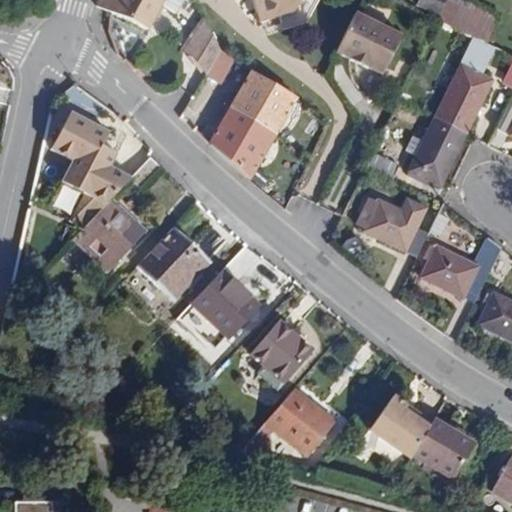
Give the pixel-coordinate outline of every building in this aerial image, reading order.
[(183,0),(98,0),(97,6),(147,30),(159,5),(174,14),(183,0)] [(233,0),(232,2),(249,12),(258,29),(294,15),(301,0),(233,0)] [(437,18),(445,0),(444,0),(417,0),(415,7),(437,18)] [(401,35),(355,12),(337,51),(350,56),(349,58),(367,67),(368,66),(382,73),(401,35)] [(219,50),(203,18),(187,45),(191,49),(188,54),(204,73),(207,76),(221,51),(219,50)] [(494,48),(476,39),(462,67),(480,76),(494,48)] [(221,51),(207,76),(219,84),(234,60),(221,51)] [(491,81),(480,76),(462,67),(456,78),(447,96),(435,119),(465,134),(491,81)] [(447,96),(456,78),(445,72),(437,89),(447,96)] [(232,109),(275,135),(296,98),(253,73),(238,97),(231,109),(232,109)] [(231,92),(224,105),(231,109),(238,97),(231,92)] [(496,129),(511,137),(511,99),(496,129)] [(217,117),(224,122),(231,109),(224,105),(217,117)] [(224,122),(211,145),(249,178),(275,135),(232,109),(231,109),(224,122)] [(60,134),(56,140),(51,150),(72,162),(61,183),(92,200),(93,198),(106,205),(110,201),(128,181),(131,178),(109,167),(116,154),(101,147),(108,133),(71,114),(60,134)] [(439,185),(465,134),(435,119),(424,142),(417,157),(410,170),(428,180),(439,185)] [(50,136),(56,140),(60,134),(53,130),(50,136)] [(417,157),(424,142),(412,137),(406,151),(417,157)] [(399,166),(373,153),(366,167),(392,180),(399,166)] [(160,169),(149,158),(131,178),(128,181),(139,190),(160,169)] [(425,185),(428,180),(410,170),(407,175),(425,185)] [(367,225),(378,204),(367,199),(356,220),(367,225)] [(379,202),(378,204),(367,225),(364,232),(416,257),(427,235),(416,229),(426,210),(407,200),(402,212),(379,202)] [(106,205),(73,241),(110,273),(145,233),(110,201),(106,205)] [(171,230),(137,267),(173,300),(207,263),(171,230)] [(475,303),(500,249),(487,239),(476,265),(437,248),(436,249),(430,261),(422,279),(475,303)] [(423,258),(430,261),(436,249),(429,246),(423,258)] [(220,272),(190,305),(228,340),(259,308),(220,272)] [(488,305),(492,297),(486,294),(482,302),(488,305)] [(511,342),(511,303),(494,295),(492,297),(488,305),(479,326),(487,330),(511,342)] [(311,350),(278,322),(250,357),(283,384),(311,350)] [(484,335),(487,330),(479,326),(476,331),(484,335)] [(334,423),(294,391),(258,434),(263,439),(265,440),(273,431),(306,458),(334,423)] [(366,434),(410,460),(428,428),(413,420),(401,413),(404,409),(386,398),(366,434)] [(415,415),(404,409),(401,413),(413,420),(415,415)] [(410,460),(408,462),(448,485),(472,445),(454,434),(452,437),(445,431),(445,428),(432,420),(428,428),(410,460)] [(258,434),(247,445),(252,450),(263,439),(258,434)] [(511,461),(510,461),(491,494),(511,505),(511,461)] [(61,503),(61,483),(21,483),(21,503),(13,503),(13,511),(51,511),(51,503),(61,503)]
